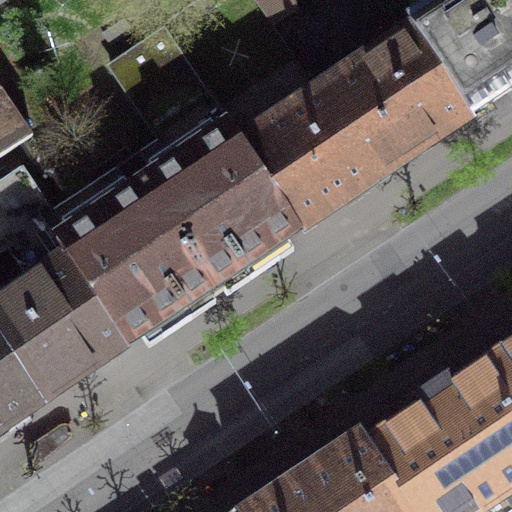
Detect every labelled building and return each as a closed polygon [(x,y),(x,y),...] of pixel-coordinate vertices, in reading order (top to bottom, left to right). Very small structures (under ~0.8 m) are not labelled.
[(296,0),(254,0),(270,24),(300,4),(296,0)] [(511,13),(503,0),(443,0),(411,22),(416,30),(471,114),(511,86),(511,13)] [(511,0),(503,0),(511,13),(511,0)] [(300,229),(242,144),(166,30),(110,67),(159,142),(43,220),(13,176),(0,185),(0,250),(6,246),(30,280),(63,258),(123,347),(300,229)] [(374,179),(471,114),(416,30),(318,95),(374,179)] [(0,155),(30,135),(0,90),(0,155)] [(374,179),(318,95),(242,144),(300,229),(374,179)] [(0,342),(40,403),(123,347),(63,258),(30,280),(0,301),(0,342)] [(0,429),(40,403),(0,342),(0,429)] [(422,407),(368,444),(413,511),(481,511),(511,511),(511,363),(504,353),(449,390),(446,384),(419,403),(422,407)] [(63,425),(60,425),(31,444),(29,447),(28,451),(28,455),(29,458),(30,461),(33,463),(37,463),(41,464),(44,462),(70,441),(72,437),(73,434),(72,431),(71,428),(68,426),(66,425),(63,425)] [(364,438),(249,511),(413,511),(368,444),(364,438)]
